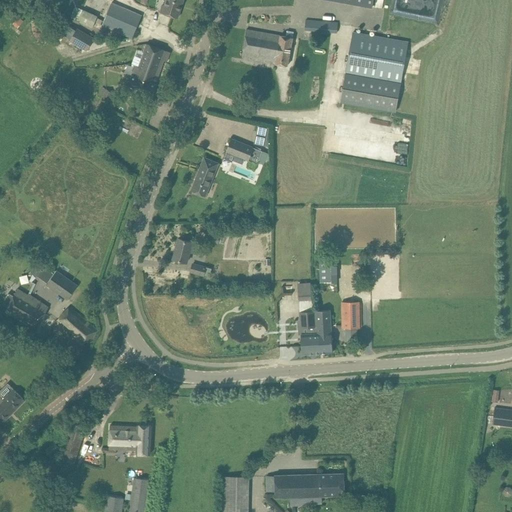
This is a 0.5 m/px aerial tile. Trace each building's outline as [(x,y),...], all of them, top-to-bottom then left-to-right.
[(183,0),(166,0),(164,5),(163,5),(160,12),(178,18),(183,0)] [(103,22),(102,25),(102,26),(113,30),(132,39),(134,36),(134,35),(143,17),(112,3),(103,22)] [(92,28),(98,16),(83,9),(78,22),(92,28)] [(337,33),(338,23),(306,20),(305,30),(337,33)] [(94,38),(77,28),(69,41),(87,51),(94,38)] [(280,35),(256,31),(246,30),(242,56),(275,61),(275,63),(285,64),(287,65),(292,37),(280,35)] [(397,112),(401,85),(409,43),(354,32),(341,102),(397,112)] [(126,65),(123,73),(131,76),(127,88),(153,97),(157,85),(156,84),(162,66),(161,65),(163,60),(167,62),(170,53),(146,44),(138,67),(135,66),(131,64),(126,65)] [(107,101),(112,93),(107,89),(101,97),(107,101)] [(415,122),(413,137),(435,139),(436,124),(415,122)] [(258,126),(254,144),(270,147),(270,132),(268,132),(269,128),(258,126)] [(227,152),(224,159),(232,163),(233,161),(240,164),(241,162),(244,163),(245,159),(257,164),(258,162),(263,164),(268,153),(262,151),(231,139),(226,152),(227,152)] [(340,145),(339,154),(347,155),(348,146),(340,145)] [(219,163),(204,158),(191,191),(205,197),(219,163)] [(221,233),(210,230),(210,232),(206,231),(204,240),(208,240),(208,242),(218,244),(221,233)] [(196,253),(198,243),(178,239),(173,259),(187,262),(190,252),(196,253)] [(320,282),(337,282),(336,258),(319,258),(320,282)] [(206,268),(193,264),(191,272),(203,275),(206,268)] [(36,278),(42,271),(37,266),(30,272),(36,278)] [(47,284),(60,294),(68,300),(78,286),(56,271),(47,284)] [(8,293),(2,305),(8,307),(6,311),(5,312),(28,325),(36,330),(49,308),(40,302),(33,297),(27,294),(27,295),(17,289),(14,296),(8,293)] [(311,292),(298,293),(299,300),(312,299),(311,292)] [(343,328),(345,328),(346,341),(357,340),(357,328),(359,328),(359,302),(342,302),(343,328)] [(82,345),(97,330),(70,307),(61,317),(82,336),(77,340),(82,345)] [(333,352),(332,342),(331,332),(331,326),(330,310),(315,311),(316,333),(317,333),(317,339),(319,338),(320,353),(333,352)] [(316,333),(315,311),(300,312),(300,328),(313,328),(314,334),(301,334),(302,354),(320,353),(319,338),(317,339),(317,333),(316,333)] [(0,426),(25,400),(18,393),(13,388),(3,399),(0,396),(0,426)] [(511,426),(511,410),(495,408),(493,424),(511,426)] [(110,425),(109,449),(116,449),(116,443),(127,444),(126,450),(137,450),(136,454),(150,455),(151,425),(138,425),(138,427),(110,425)] [(73,468),(84,432),(70,428),(58,463),(73,468)] [(45,451),(51,457),(60,447),(54,442),(45,451)] [(321,503),(322,496),(345,496),(344,473),(267,476),(267,486),(267,491),(275,491),(276,498),(290,498),(291,505),(315,504),(315,503),(321,503)] [(220,477),(219,511),(247,511),(248,478),(220,477)] [(131,499),(129,511),(145,511),(150,480),(134,478),(131,499)] [(108,496),(105,511),(121,511),(124,498),(108,496)]
